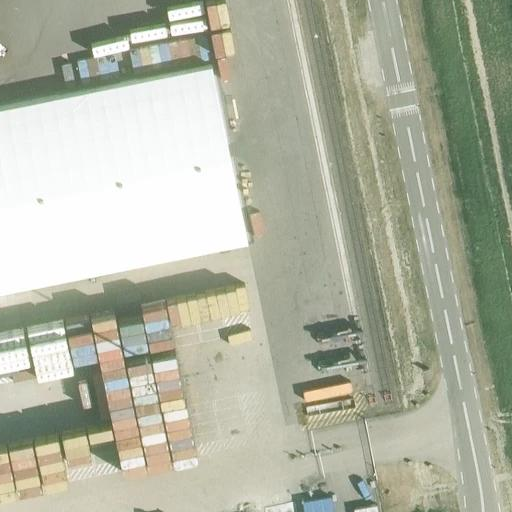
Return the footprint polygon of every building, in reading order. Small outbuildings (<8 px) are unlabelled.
[(153,290),(153,305),(154,328),(175,327),(173,290),(153,290)] [(92,314),(55,319),(62,370),(99,365),(92,314)] [(181,423),(214,422),(214,411),(181,413),(181,423)] [(202,434),(207,454),(228,449),(223,429),(202,434)] [(79,472),(100,469),(96,442),(74,445),(79,472)] [(333,511),(330,496),(302,502),(303,511),(333,511)]
